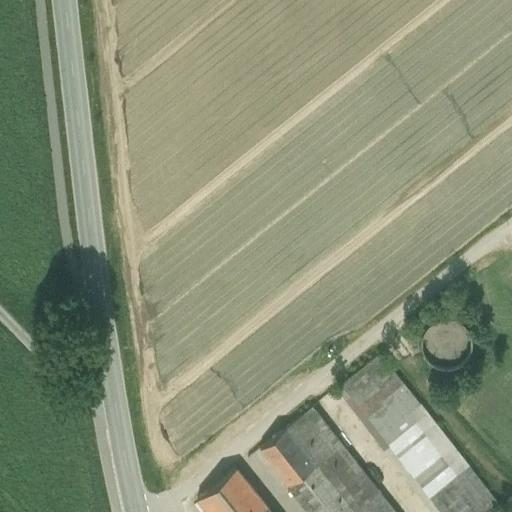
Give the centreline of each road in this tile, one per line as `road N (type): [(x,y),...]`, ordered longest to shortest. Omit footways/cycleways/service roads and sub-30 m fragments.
road 1 (tertiary): [(64,0),(99,311),(136,511)]
road 2 (unclassified): [(511,224),(155,511)]
road 3 (track): [(118,430),(0,311)]
